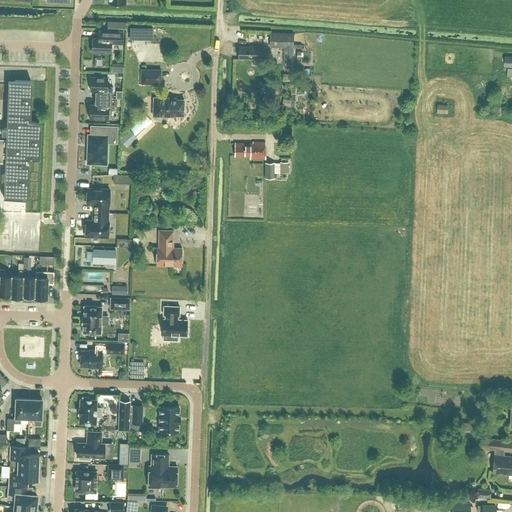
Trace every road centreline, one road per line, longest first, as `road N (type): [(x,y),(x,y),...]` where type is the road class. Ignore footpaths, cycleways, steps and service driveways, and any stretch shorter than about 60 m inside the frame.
road 1 (unclassified): [(194,392),(203,381),(219,0)]
road 2 (residential): [(69,221),(75,47)]
road 3 (residential): [(194,392),(63,381)]
road 4 (residential): [(63,381),(57,511)]
road 5 (residential): [(192,511),(194,392)]
